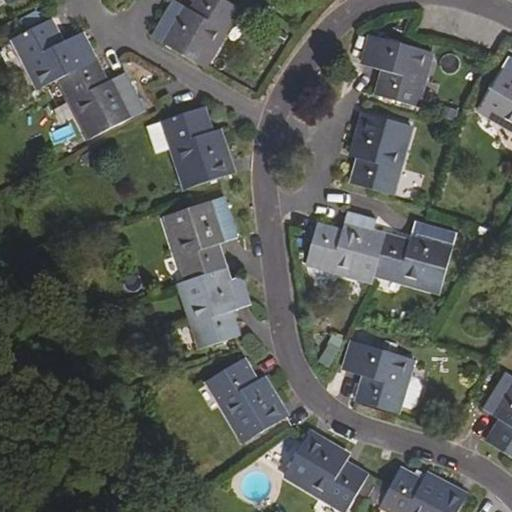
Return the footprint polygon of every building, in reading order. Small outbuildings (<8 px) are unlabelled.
[(153,38),(194,61),(228,2),(224,0),(188,0),(185,7),(173,1),(172,0),(158,0),(142,30),(153,38)] [(49,72),(78,133),(122,113),(133,107),(114,68),(103,74),(91,80),(87,71),(91,70),(84,55),(71,28),(69,29),(47,40),(43,31),(47,29),(40,14),(3,32),(27,83),(49,72)] [(376,99),(417,110),(432,58),(385,45),(372,41),(364,69),(376,72),(388,76),(385,84),(382,82),(376,99)] [(477,106),(511,127),(511,56),(509,54),(502,66),(477,106)] [(155,116),(179,181),(225,165),(210,124),(199,128),(196,119),(200,118),(194,102),(155,116)] [(353,184),(392,194),(412,127),(364,114),(361,127),(352,156),(365,160),(362,170),(357,169),(353,184)] [(181,285),(202,350),(239,338),(234,321),(229,322),(227,314),(238,310),(251,307),(242,278),(228,283),(225,271),(219,254),(215,255),(213,246),(224,243),(237,239),(224,199),(211,204),(166,217),(188,283),(181,285)] [(374,273),(440,292),(457,235),(416,223),(410,246),(400,243),(402,239),(374,231),(378,218),(349,209),(342,234),(333,232),(334,228),(317,223),(307,260),(372,279),(374,273)] [(350,392),(389,404),(406,352),(360,338),(346,335),(337,363),(351,367),(362,370),(359,378),(355,377),(350,392)] [(317,362),(328,367),(337,345),(326,340),(317,362)] [(208,381),(244,442),(286,418),(263,380),(253,386),(248,377),(251,375),(243,360),(208,381)] [(482,433),(511,450),(511,371),(501,365),(477,402),(490,409),(498,415),(495,421),(491,419),(482,433)] [(285,475),(348,510),(368,475),(352,466),(350,470),(342,465),(349,455),(309,432),(285,475)] [(372,499),(396,511),(444,511),(457,489),(417,467),(412,478),(403,473),(405,470),(392,463),(372,499)]
